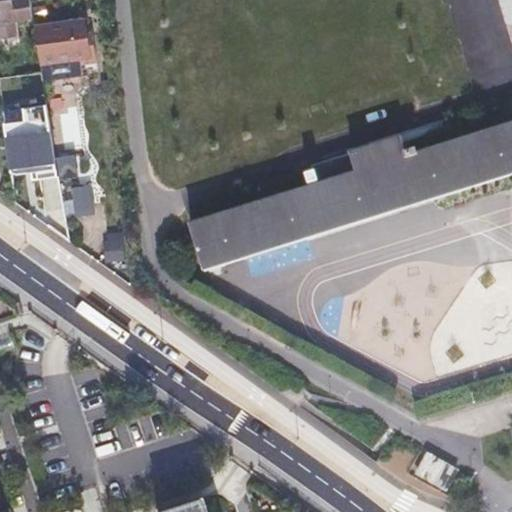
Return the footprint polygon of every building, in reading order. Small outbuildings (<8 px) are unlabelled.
[(34,21),(31,2),(19,4),(18,0),(0,0),(0,41),(18,39),(16,23),(34,21)] [(35,25),(40,61),(77,56),(79,62),(94,59),(90,31),(84,32),(82,18),(35,25)] [(511,129),(373,172),(371,164),(363,167),(358,153),(316,166),(321,182),(195,221),(210,269),(511,176),(511,129)] [(5,137),(9,171),(25,169),(21,136),(5,137)] [(96,214),(93,188),(74,190),(78,216),(96,214)] [(460,471),(427,452),(414,475),(447,493),(460,471)] [(212,511),(208,498),(163,511),(212,511)]
